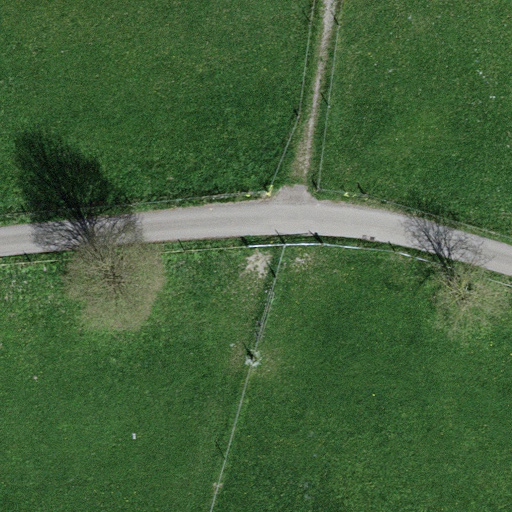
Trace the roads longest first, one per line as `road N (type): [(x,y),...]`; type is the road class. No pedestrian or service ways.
road 1 (residential): [(0,243),(296,215),(511,265)]
road 2 (track): [(329,0),(296,215)]
